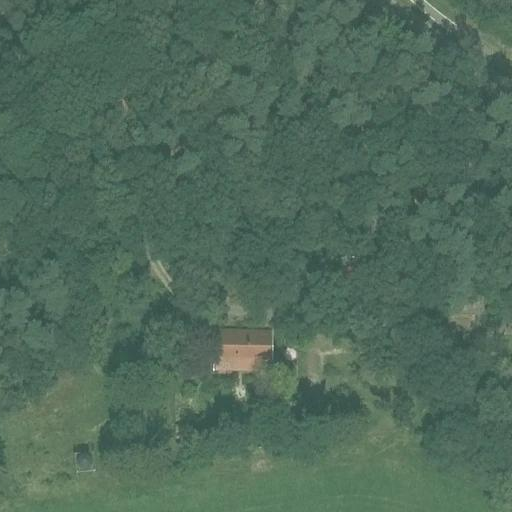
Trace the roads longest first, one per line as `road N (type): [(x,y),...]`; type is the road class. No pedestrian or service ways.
road 1 (track): [(188,0),(158,99),(140,130),(144,242),(160,277),(186,305),(205,315),(270,319)]
road 2 (tertiary): [(371,0),(511,100)]
